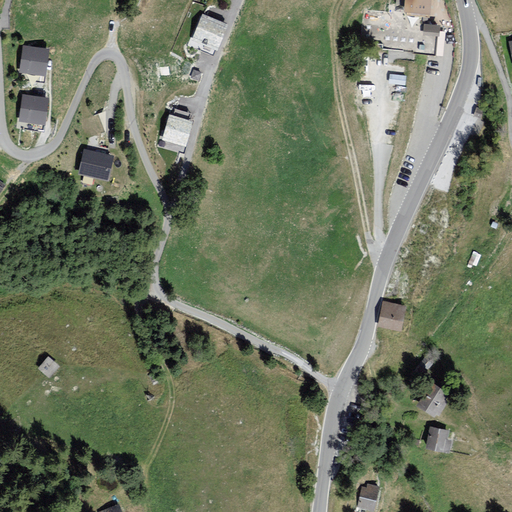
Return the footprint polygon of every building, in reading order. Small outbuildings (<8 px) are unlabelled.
[(421,0),(396,0),(396,14),(420,16),(421,0)] [(198,33),(193,32),(186,47),(206,56),(219,26),(204,19),(198,33)] [(431,25),(417,25),(416,36),(431,37),(431,25)] [(23,44),(20,72),(48,75),(51,47),(23,44)] [(405,83),(405,76),(390,75),(390,82),(405,83)] [(18,120),(45,125),(51,98),(24,92),(18,120)] [(160,144),(185,152),(195,123),(187,120),(190,112),(173,106),(160,144)] [(105,156),(76,150),(70,176),(98,183),(105,156)] [(481,255),(474,252),(470,263),(476,265),(481,255)] [(405,307),(385,302),(380,325),(400,329),(405,307)] [(41,358),(31,369),(41,378),(51,367),(41,358)] [(432,385),(419,405),(436,415),(449,395),(432,385)] [(448,432),(431,428),(427,447),(448,452),(451,441),(446,440),(448,432)] [(367,489),(363,488),(358,507),(373,510),(379,487),(368,484),(367,489)] [(127,511),(123,503),(101,511),(127,511)]
